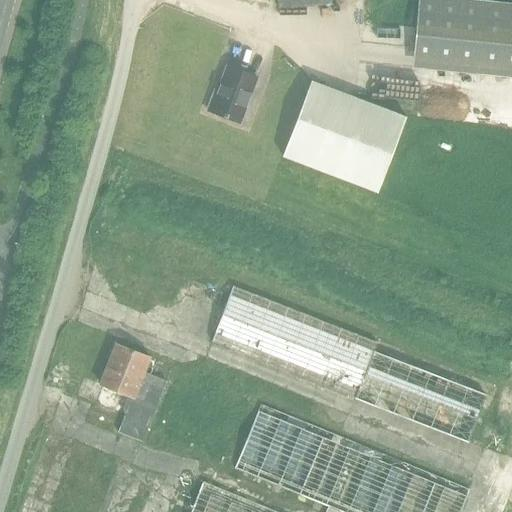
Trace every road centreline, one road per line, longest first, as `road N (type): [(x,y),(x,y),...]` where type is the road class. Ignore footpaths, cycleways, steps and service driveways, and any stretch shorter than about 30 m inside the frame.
road 1 (unclassified): [(0,492),(115,103),(129,0)]
road 2 (track): [(56,312),(511,488)]
